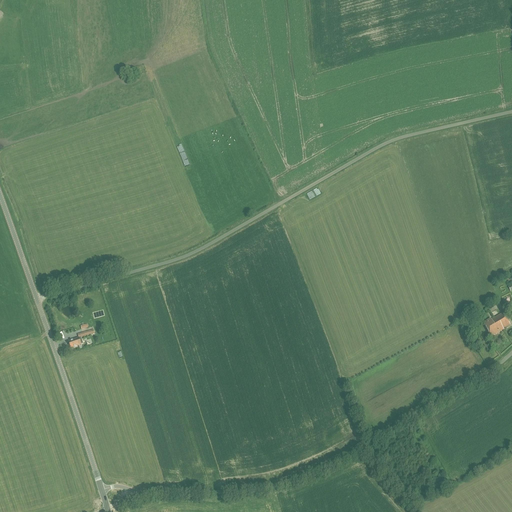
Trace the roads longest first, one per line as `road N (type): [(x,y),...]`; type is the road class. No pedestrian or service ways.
road 1 (unclassified): [(511,111),(384,143),(195,251),(36,298)]
road 2 (unclassified): [(108,510),(152,494),(257,489),(305,475),(511,352)]
road 3 (secondary): [(108,510),(36,298)]
